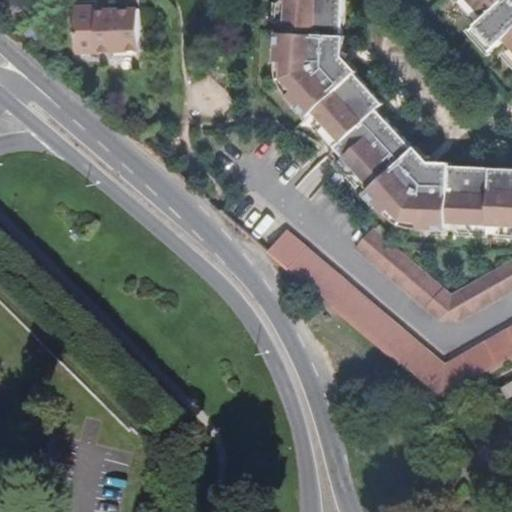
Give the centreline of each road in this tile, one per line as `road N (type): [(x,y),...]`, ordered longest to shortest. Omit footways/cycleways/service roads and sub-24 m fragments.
road 1 (primary): [(349,511),(287,325),(205,223),(0,50)]
road 2 (primary): [(16,111),(186,260),(251,332),(291,423),(305,511)]
road 3 (residential): [(275,198),(450,342),(511,307)]
